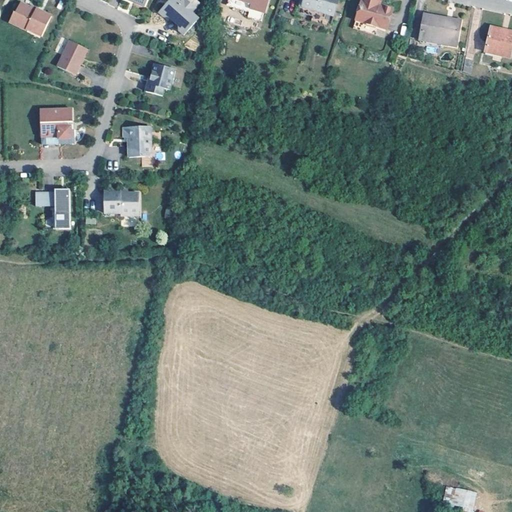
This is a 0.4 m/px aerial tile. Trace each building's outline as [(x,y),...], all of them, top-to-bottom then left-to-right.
[(169,0),(161,10),(165,13),(170,13),(181,23),(181,28),(184,32),(200,15),(194,9),(198,5),(192,0),(169,0)] [(238,0),(251,4),(250,9),(264,13),(267,0),(238,0)] [(301,0),(301,4),(334,13),(336,0),(301,0)] [(392,6),(378,2),(378,0),(359,0),(355,19),(378,25),(387,27),(392,6)] [(36,9),(20,3),(16,12),(14,11),(9,22),(27,31),(28,29),(41,36),(52,15),(37,8),(36,9)] [(334,13),(301,4),(300,10),(332,18),(334,13)] [(456,41),(459,16),(423,10),(420,36),(456,41)] [(378,25),(355,19),(353,27),(376,33),(378,25)] [(511,24),(490,20),(484,46),(499,49),(509,51),(511,34),(511,24)] [(89,49),(70,40),(58,66),(76,75),(83,62),(80,61),(83,54),(86,55),(89,49)] [(466,59),(463,71),(470,73),(473,61),(466,59)] [(176,69),(155,63),(150,80),(148,80),(145,91),(162,95),(164,88),(170,90),(176,69)] [(73,121),(73,109),(41,109),(41,136),(56,136),(55,134),(58,134),(58,138),(71,138),(72,131),(72,126),(70,126),(67,126),(68,121),(70,121),(73,121)] [(152,151),(151,121),(124,121),(124,131),(129,131),(129,152),(152,151)] [(75,144),(75,131),(72,131),(71,138),(58,138),(58,134),(55,134),(56,136),(41,136),(41,144),(75,144)] [(141,157),(141,167),(152,167),(152,157),(141,157)] [(69,221),(68,184),(63,185),(63,189),(53,189),(40,189),(40,202),(53,202),(53,224),(69,225),(69,221)] [(120,189),(120,186),(103,186),(104,210),(120,209),(120,212),(138,212),(138,188),(128,189),(120,189)] [(473,511),(478,492),(446,485),(440,511),(461,511),(462,510),(469,511),(473,511)]
